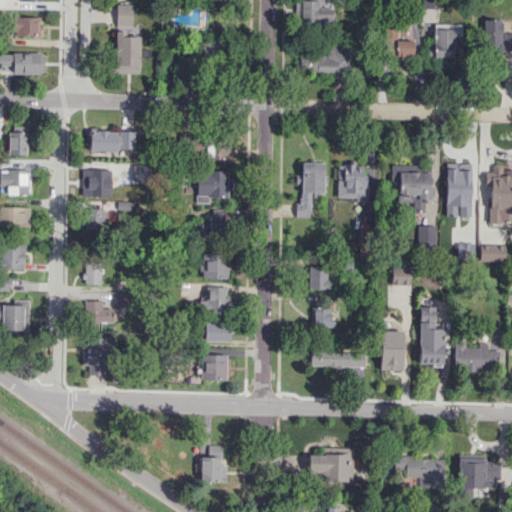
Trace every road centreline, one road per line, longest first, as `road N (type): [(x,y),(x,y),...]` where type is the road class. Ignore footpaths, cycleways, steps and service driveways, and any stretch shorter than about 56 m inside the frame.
road 1 (residential): [(0,96),(511,115)]
road 2 (residential): [(266,0),(259,511)]
road 3 (residential): [(49,404),(511,413)]
road 4 (residential): [(61,98),(49,404)]
road 5 (residential): [(0,374),(194,511)]
